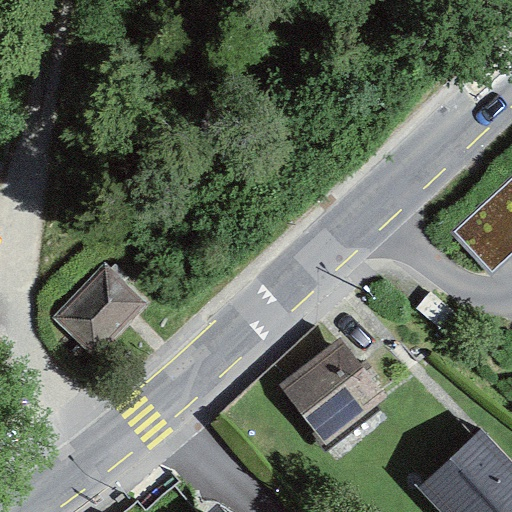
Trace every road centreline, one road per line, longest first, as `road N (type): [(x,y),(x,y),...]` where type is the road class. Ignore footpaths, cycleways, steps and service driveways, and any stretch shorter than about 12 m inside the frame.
road 1 (unclassified): [(28,511),(165,409),(511,81)]
road 2 (track): [(61,0),(17,227),(12,304)]
